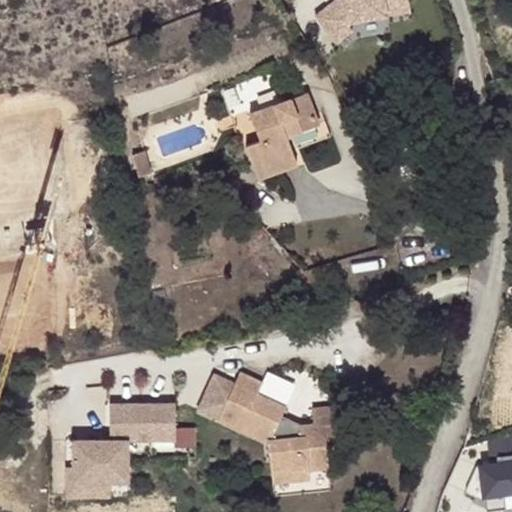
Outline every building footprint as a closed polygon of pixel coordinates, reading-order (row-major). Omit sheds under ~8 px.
[(336,0),(321,3),(328,41),(356,35),(354,21),(414,10),(412,0),(336,0)] [(327,144),(312,96),(254,114),(263,142),(251,147),(261,180),(302,168),(298,154),(327,144)] [(145,149),(130,154),(138,177),(152,172),(145,149)] [(23,211),(66,203),(60,164),(37,167),(36,156),(0,163),(0,194),(5,222),(24,218),(23,211)] [(24,218),(67,209),(66,203),(23,211),(24,218)] [(68,211),(67,209),(24,218),(25,220),(68,211)] [(264,454),(264,491),(320,490),(319,441),(335,441),(335,424),(311,424),(311,437),(299,439),(277,428),(281,420),(255,404),(260,392),(239,382),(215,426),(264,454)] [(178,425),(178,400),(110,400),(110,438),(198,438),(198,425),(178,425)] [(61,434),(61,496),(111,496),(111,478),(130,478),(130,434),(61,434)] [(508,511),(507,500),(511,499),(511,440),(491,447),(494,464),(500,464),(501,468),(479,471),(468,497),(478,502),(480,497),(488,500),(489,507),(489,511),(508,511)] [(320,490),(264,491),(264,507),(320,504),(320,490)] [(480,497),(478,502),(489,507),(488,500),(480,497)]
